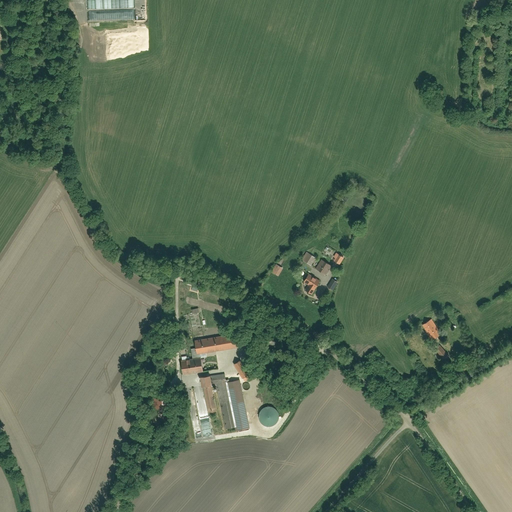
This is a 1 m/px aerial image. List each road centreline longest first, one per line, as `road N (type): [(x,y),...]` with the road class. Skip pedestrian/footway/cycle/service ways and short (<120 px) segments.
road 1 (residential): [(408,422),(246,288),(150,270),(111,250),(64,162),(56,0)]
road 2 (unknown): [(172,386),(117,511)]
road 3 (residential): [(408,422),(326,511)]
